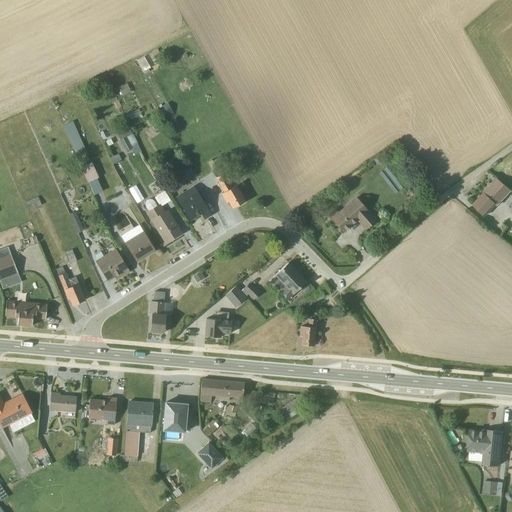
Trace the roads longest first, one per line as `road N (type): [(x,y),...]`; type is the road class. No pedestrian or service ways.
road 1 (unclassified): [(338,288),(277,226),(241,226),(105,313),(92,325),(89,354)]
road 2 (primary): [(89,354),(382,379)]
road 3 (unclassified): [(338,288),(511,148)]
